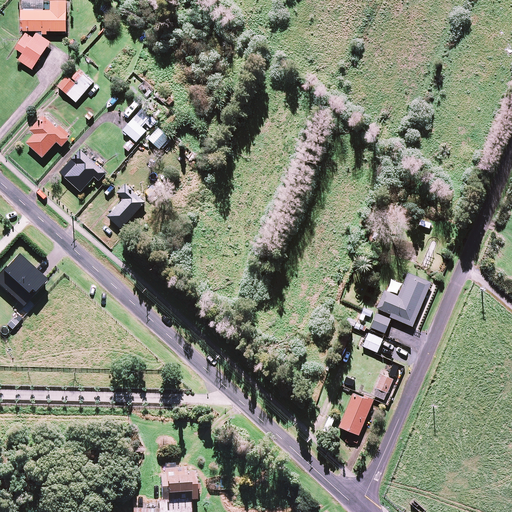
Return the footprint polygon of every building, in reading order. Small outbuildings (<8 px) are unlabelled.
[(105,4),(101,10),(108,15),(105,18),(111,23),(118,14),(105,4)] [(26,13),(26,34),(47,35),(47,38),(52,38),(52,35),(72,35),(72,5),(55,5),(55,14),(26,13)] [(23,63),(37,72),(55,45),(41,36),(38,41),(31,36),(20,52),(27,57),(23,63)] [(82,85),(90,77),(84,72),(76,80),(82,85)] [(80,87),(71,97),(81,105),(99,85),(90,77),(82,85),(80,87)] [(62,89),(71,97),(80,87),(71,79),(62,89)] [(159,119),(153,114),(145,122),(152,128),(159,119)] [(31,146),(47,161),(62,145),(67,150),(74,142),(72,140),(75,137),(65,128),(62,131),(48,118),(35,133),(39,138),(31,146)] [(127,133),(141,145),(152,134),(138,121),(127,133)] [(153,142),(164,152),(174,142),(163,131),(153,142)] [(110,147),(99,137),(95,142),(107,151),(110,147)] [(128,150),(133,154),(140,147),(135,143),(128,150)] [(69,180),(85,195),(99,180),(104,184),(111,176),(85,153),(76,162),(81,167),(69,180)] [(136,161),(142,166),(149,158),(143,154),(136,161)] [(158,187),(153,183),(146,192),(151,196),(158,187)] [(128,202),(112,219),(126,232),(150,205),(130,187),(122,196),(128,202)] [(50,285),(16,255),(1,273),(15,285),(7,294),(27,312),(50,285)] [(415,327),(434,283),(410,273),(401,296),(387,290),(379,308),(393,314),(392,317),(415,327)] [(364,308),(360,319),(364,321),(366,315),(371,317),(373,311),(364,308)] [(373,327),(388,333),(393,319),(379,313),(373,327)] [(366,347),(380,353),(386,340),(371,334),(366,347)] [(379,388),(390,393),(396,380),(384,375),(379,388)] [(387,400),(390,393),(379,388),(376,396),(387,400)] [(365,397),(355,393),(341,427),(361,435),(377,399),(366,394),(365,397)] [(186,473),(186,470),(166,470),(166,476),(162,476),(162,501),(160,501),(160,509),(134,509),(133,511),(191,511),(192,500),(197,500),(197,473),(186,473)]
